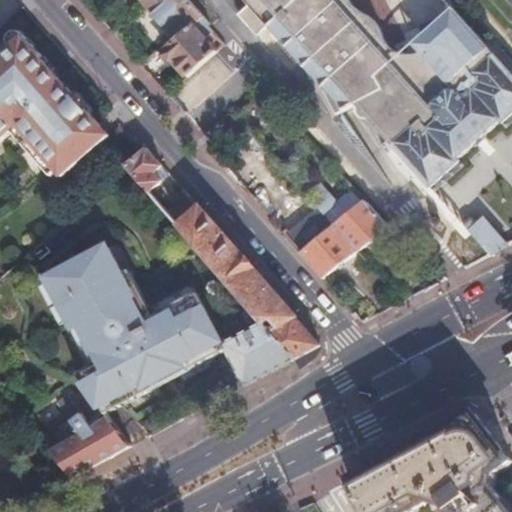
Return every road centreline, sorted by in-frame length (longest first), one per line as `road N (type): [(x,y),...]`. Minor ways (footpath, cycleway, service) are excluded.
road 1 (residential): [(47,0),(371,359)]
road 2 (primary): [(297,400),(102,511)]
road 3 (primary): [(184,511),(312,452)]
